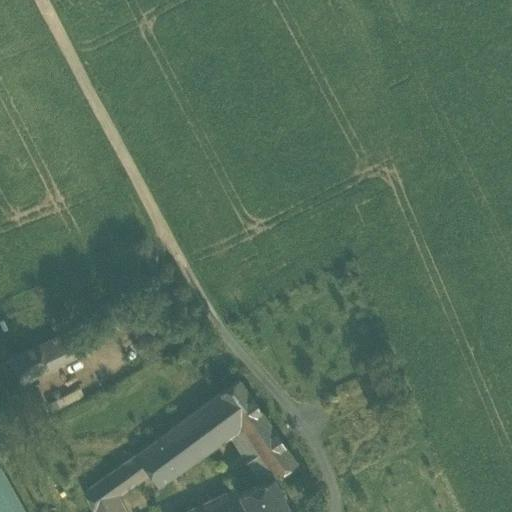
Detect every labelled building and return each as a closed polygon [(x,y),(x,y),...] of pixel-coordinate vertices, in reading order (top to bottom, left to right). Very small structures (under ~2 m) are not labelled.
[(11,358),(20,380),(82,352),(73,329),(11,358)] [(332,408),(383,385),(374,366),(323,390),(332,408)] [(147,474),(156,485),(228,437),(241,428),(253,446),(275,432),(237,379),(134,454),(147,474)] [(273,477),(274,477),(261,458),(253,446),(241,428),(228,437),(259,484),(273,477)] [(261,458),(283,444),(275,432),(253,446),(261,458)] [(283,444),(261,458),(274,477),(296,463),(283,444)] [(122,463),(136,482),(147,474),(134,454),(122,463)] [(136,482),(122,463),(111,471),(125,490),(136,482)] [(24,511),(0,468),(0,511),(24,511)] [(125,490),(111,471),(83,491),(92,511),(121,511),(115,498),(125,490)] [(289,511),(284,502),(273,477),(259,484),(237,494),(245,511),(289,511)] [(245,511),(237,494),(198,511),(245,511)]
